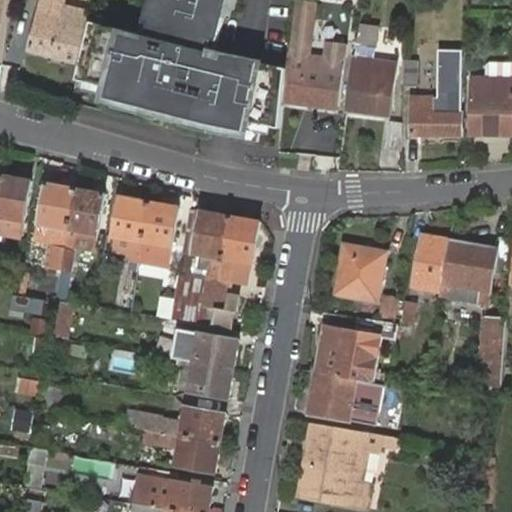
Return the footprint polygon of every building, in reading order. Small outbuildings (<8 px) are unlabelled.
[(0,0),(0,64),(3,65),(6,40),(11,0),(0,0)] [(83,65),(93,21),(95,14),(66,8),(67,0),(43,0),(43,5),(31,52),(83,65)] [(83,65),(79,81),(111,88),(109,98),(230,126),(241,129),(239,137),(260,142),(264,124),(284,129),(287,102),(292,68),(245,57),(218,51),(230,0),(150,0),(143,33),(93,21),(83,65)] [(312,53),(315,2),(293,1),(290,51),(312,53)] [(358,56),(377,59),(378,47),(359,44),(358,56)] [(292,68),(287,102),(341,110),(348,60),(294,52),(293,61),(292,68)] [(358,56),(350,110),(392,115),(398,62),(377,59),(358,56)] [(422,60),(407,60),(407,84),(421,84),(422,60)] [(454,60),(454,86),(466,86),(467,60),(454,60)] [(474,132),(511,133),(511,62),(494,63),(491,66),(490,78),(476,77),(474,132)] [(416,96),(414,132),(464,132),(465,99),(416,96)] [(385,147),(404,148),(405,121),(386,121),(385,147)] [(264,124),(260,142),(281,147),(284,129),(264,124)] [(4,177),(0,200),(0,227),(5,228),(7,217),(26,221),(33,182),(4,177)] [(46,269),(63,272),(69,240),(78,189),(50,185),(42,223),(61,227),(57,249),(51,249),(46,269)] [(108,194),(78,189),(69,240),(78,241),(80,230),(101,234),(108,194)] [(133,251),(142,253),(152,202),(122,197),(116,236),(136,240),(133,251)] [(152,202),(142,253),(152,254),(154,243),(173,246),(180,207),(152,202)] [(256,261),(263,222),(232,216),(202,211),(196,251),(216,253),(212,273),(221,274),(230,276),(250,279),(253,260),(256,261)] [(442,291),(452,241),(423,236),(414,286),(442,291)] [(442,291),(442,295),(490,304),(500,250),(452,241),(442,291)] [(348,267),(342,292),(382,299),(391,251),(347,243),(343,266),(348,267)] [(221,274),(211,325),(221,327),(230,276),(221,274)] [(383,317),(396,319),(396,317),(400,300),(400,297),(387,295),(383,317)] [(407,301),(400,300),(396,317),(408,320),(408,326),(414,326),(418,302),(407,300),(407,301)] [(67,338),(76,306),(57,301),(48,333),(67,338)] [(483,385),(505,387),(509,327),(509,318),(488,317),(483,385)] [(327,328),(319,371),(359,379),(371,382),(373,373),(380,338),(397,341),(400,325),(395,324),(382,322),(370,323),(367,335),(327,328)] [(188,349),(187,360),(236,369),(241,339),(203,332),(199,350),(188,349)] [(236,369),(187,360),(185,371),(195,374),(192,391),(231,397),(236,369)] [(359,379),(319,371),(311,413),(358,422),(360,408),(353,406),(359,379)] [(373,373),(371,382),(388,385),(390,376),(373,373)] [(34,397),(39,381),(18,376),(14,392),(34,397)] [(69,403),(69,386),(39,387),(40,404),(69,403)] [(490,405),(503,408),(504,398),(491,396),(490,405)] [(223,443),(228,413),(189,406),(186,423),(164,419),(162,416),(142,412),(140,428),(173,434),(223,443)] [(393,438),(400,439),(403,423),(375,418),(372,433),(376,434),(393,438)] [(314,425),(305,470),(357,481),(366,435),(314,425)] [(223,443),(173,434),(171,445),(182,447),(179,465),(217,472),(223,443)] [(393,438),(376,434),(373,446),(391,450),(393,438)] [(398,451),(400,439),(393,438),(391,450),(398,451)] [(28,484),(43,485),(44,451),(29,450),(28,484)] [(484,505),(496,504),(499,460),(487,460),(484,505)] [(357,481),(305,470),(301,495),(371,508),(375,487),(357,484),(357,481)] [(162,497),(160,508),(181,511),(210,511),(214,487),(176,479),(172,498),(162,497)] [(0,501),(0,511),(20,511),(22,506),(0,501)]
